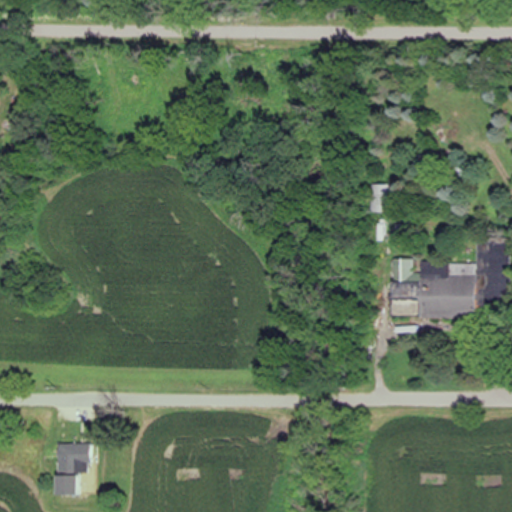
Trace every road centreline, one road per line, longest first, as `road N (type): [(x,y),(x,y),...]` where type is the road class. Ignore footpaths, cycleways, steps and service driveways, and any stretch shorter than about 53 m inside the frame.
road 1 (residential): [(511,34),(0,26)]
road 2 (residential): [(0,396),(511,399)]
